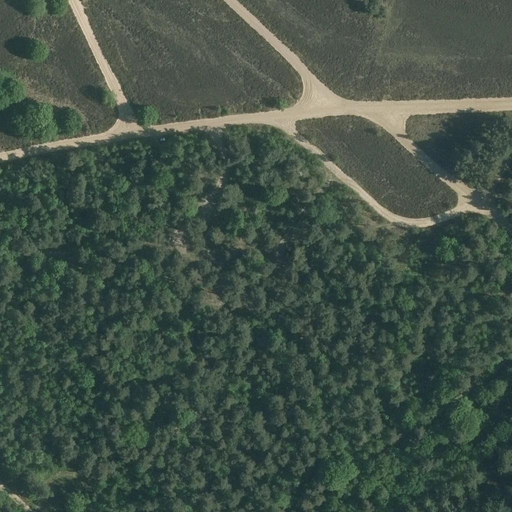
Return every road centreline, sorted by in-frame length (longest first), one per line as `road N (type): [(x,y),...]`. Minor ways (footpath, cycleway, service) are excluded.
road 1 (track): [(336,109),(0,158)]
road 2 (track): [(0,261),(30,252),(120,251),(164,239),(247,159),(265,118)]
road 3 (track): [(169,235),(186,291),(188,375),(198,406),(263,511)]
road 4 (track): [(309,511),(511,351)]
road 5 (track): [(478,202),(404,223),(369,203),(279,116)]
road 6 (track): [(404,223),(370,242),(317,246),(271,215),(200,204)]
road 7 (track): [(511,413),(445,444),(351,511)]
road 8 (track): [(377,108),(511,228)]
road 9 (track): [(336,109),(511,102)]
road 10 (track): [(227,0),(336,109)]
road 11 (track): [(69,0),(136,133)]
